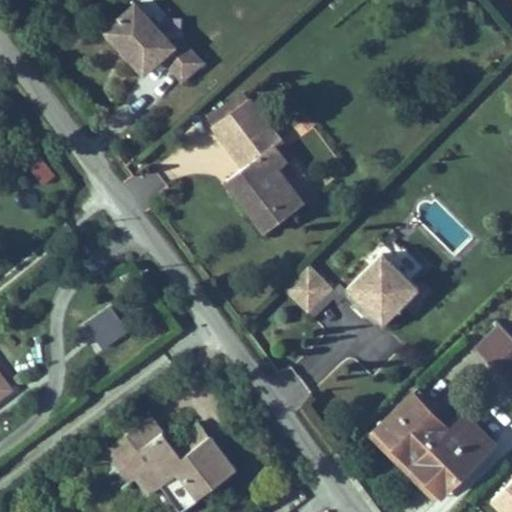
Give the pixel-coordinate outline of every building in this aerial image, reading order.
[(171,34),(140,0),(121,0),(101,18),(140,63),(158,47),(178,70),(200,52),(178,27),(171,34)] [(266,220),(297,195),(271,159),(280,151),(265,131),(271,126),(237,83),(203,110),(241,158),(226,170),(235,181),(266,220)] [(25,162),(43,183),(57,171),(39,150),(25,162)] [(361,256),(336,281),(357,302),(372,318),(383,307),(386,309),(396,300),(393,297),(409,282),(401,274),(382,254),(388,248),(374,234),(356,251),(361,256)] [(388,248),(382,254),(401,274),(414,261),(395,241),(388,248)] [(299,255),(274,279),(298,305),(323,281),(299,255)] [(415,310),(432,294),(423,284),(406,300),(415,310)] [(113,301),(84,318),(101,347),(130,330),(113,301)] [(511,329),(490,306),(465,330),(487,353),(511,329)] [(511,329),(487,353),(511,378),(511,329)] [(1,354),(0,352),(0,380),(13,371),(1,354)] [(403,382),(369,416),(435,480),(485,432),(458,405),(443,420),(403,382)] [(144,449),(133,458),(146,475),(157,467),(177,494),(232,452),(219,434),(208,420),(179,440),(167,424),(150,399),(123,420),(144,449)] [(208,420),(196,404),(167,424),(179,440),(208,420)] [(435,480),(369,416),(361,424),(390,452),(427,488),(435,480)] [(144,449),(123,420),(103,434),(125,463),(133,458),(144,449)] [(511,511),(511,475),(489,499),(502,511),(511,511)]
